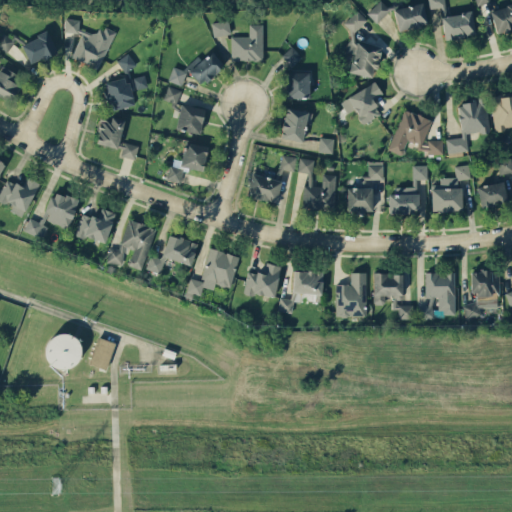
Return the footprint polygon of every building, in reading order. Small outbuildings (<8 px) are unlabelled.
[(379,0),(366,12),(376,23),(390,10),(380,0),(379,0)] [(427,0),(429,8),(445,6),(444,0),(427,0)] [(427,24),(423,2),(393,9),(397,31),(427,24)] [(494,30),(511,27),(511,4),(491,8),(494,30)] [(343,22),(353,33),(367,20),(357,9),(343,22)] [(445,39),(475,33),(471,11),(441,16),(445,39)] [(115,31),(102,25),(99,25),(96,33),(90,32),(79,27),(79,18),(65,17),(64,31),(81,33),(71,56),(98,68),(115,31)] [(210,23),(213,37),(231,32),(227,19),(210,23)] [(231,36),(231,60),(262,60),(263,24),(248,23),(248,36),(231,36)] [(56,52),(47,31),(20,44),(29,64),(56,52)] [(348,71),(373,78),(381,48),(349,40),(345,51),(353,53),(348,71)] [(282,57),(291,66),(301,56),(292,47),(282,57)] [(197,56),(185,67),(202,85),(224,64),(210,50),(201,59),(197,56)] [(123,71),(135,65),(128,53),(117,59),(123,71)] [(0,66),(0,94),(13,100),(23,76),(0,66)] [(186,70),(172,66),(167,80),(181,84),(186,70)] [(309,72),(285,72),(286,98),(309,98),(309,72)] [(145,87),(144,75),(134,77),(135,88),(145,87)] [(111,110),(134,104),(126,76),(104,82),(111,110)] [(380,114),(372,98),(381,93),(375,81),(340,100),(347,113),(354,109),(362,124),(380,114)] [(163,98),(176,104),(181,90),(168,85),(163,98)] [(511,126),(511,93),(490,97),(494,129),(511,126)] [(447,153),(468,150),(466,133),(489,130),(485,99),(457,102),(461,137),(446,139),(447,153)] [(203,107),(179,104),(176,129),(200,132),(203,107)] [(302,141),(305,125),(310,125),(312,111),(285,107),(280,137),(302,141)] [(117,148),(123,120),(101,115),(95,143),(117,148)] [(334,138),(319,137),(318,152),(332,153),(334,138)] [(443,153),(442,139),(428,139),(428,154),(443,153)] [(122,142),(119,155),(134,158),(137,145),(122,142)] [(206,145),(184,142),(180,167),(203,170),(206,145)] [(294,172),(296,156),(280,154),(279,170),(294,172)] [(336,174),(322,173),(321,186),(311,185),(313,158),(299,157),(297,171),(307,172),(306,184),(302,184),(300,207),(333,210),(336,174)] [(511,171),(511,166),(509,157),(497,160),(501,174),(511,171)] [(383,160),(367,161),(368,179),(384,178),(383,160)] [(388,193),(389,213),(419,212),(418,178),(427,178),(427,164),(412,165),(412,186),(397,186),(398,193),(388,193)] [(462,187),(457,187),(457,178),(470,178),(469,164),(455,165),(455,176),(440,177),(440,184),(430,184),(432,212),(463,210),(462,187)] [(182,167),(168,165),(166,179),(180,181),(182,167)] [(278,201),(280,178),(250,175),(247,198),(278,201)] [(22,216),(39,182),(27,176),(22,186),(6,178),(0,190),(0,200),(12,206),(10,210),(22,216)] [(481,207),(507,202),(503,181),(477,186),(481,207)] [(372,211),(372,187),(346,187),(346,212),(372,211)] [(67,228),(78,200),(53,190),(41,221),(29,217),(24,230),(41,237),(47,221),(67,228)] [(115,213),(102,207),(98,218),(82,212),(75,232),(103,243),(115,213)] [(155,227),(128,219),(119,249),(110,246),(106,260),(124,266),(125,264),(142,269),(155,227)] [(191,264),(197,242),(167,234),(161,257),(150,254),(146,268),(160,272),(164,257),(191,264)] [(238,255),(208,248),(201,280),(189,277),(186,291),(201,295),(202,286),(214,289),(215,283),(231,287),(238,255)] [(279,265),(265,263),(264,273),(246,271),(243,292),(274,296),(279,265)] [(294,269),(291,298),(279,297),(277,310),(292,312),(293,301),(303,302),(304,293),(321,294),(323,272),(294,269)] [(366,272),(351,271),(351,284),(335,284),(335,315),(365,316),(366,272)] [(454,271),(424,272),(425,296),(438,296),(438,310),(455,310),(454,271)] [(499,306),(499,271),(471,271),(471,292),(476,292),(476,302),(464,302),(464,316),(480,316),(480,306),(499,306)] [(401,273),(372,273),(373,304),(385,304),(385,295),(392,295),(392,309),(401,309),(401,273)] [(398,319),(412,318),(412,304),(398,305),(398,319)] [(418,306),(419,320),(433,318),(432,304),(418,306)] [(80,366),(78,334),(46,335),(47,368),(80,366)] [(114,342),(97,336),(88,364),(105,369),(114,342)]
